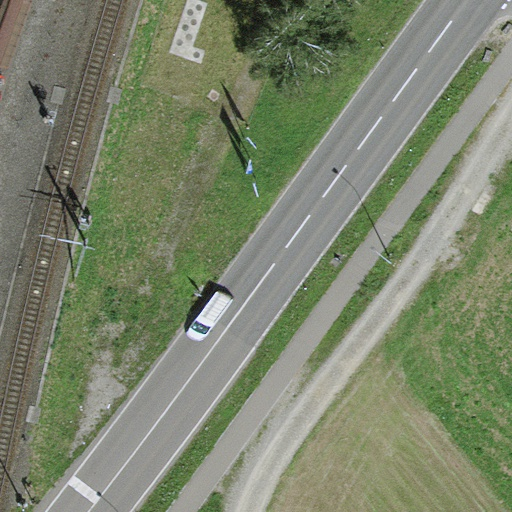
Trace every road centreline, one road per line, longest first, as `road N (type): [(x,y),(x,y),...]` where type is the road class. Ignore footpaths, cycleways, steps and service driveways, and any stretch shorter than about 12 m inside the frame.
road 1 (primary): [(469,0),(87,511)]
road 2 (track): [(252,511),(292,430),(387,314),(483,166),(511,99)]
road 3 (track): [(276,0),(259,31),(183,390)]
